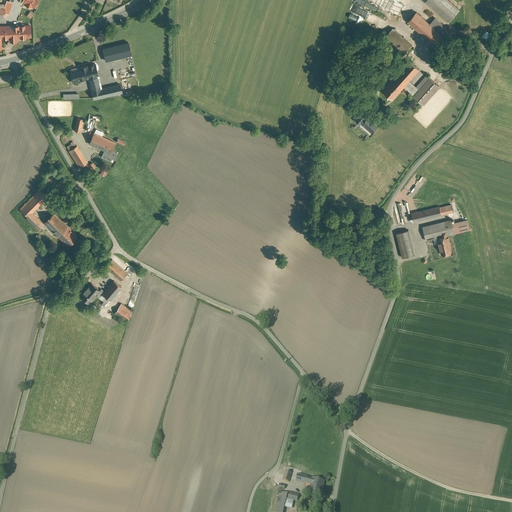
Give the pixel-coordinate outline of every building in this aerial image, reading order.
[(459,10),(447,0),(426,0),(425,2),(448,22),(459,10)] [(28,14),(26,15),(32,20),(33,18),(35,15),(30,11),(28,14)] [(430,24),(416,12),(408,21),(438,48),(452,33),(435,18),(430,24)] [(30,25),(0,26),(0,48),(1,48),(1,38),(30,37),(30,25)] [(411,45),(392,28),(384,38),(403,54),(411,45)] [(128,42),(103,48),(106,61),(131,55),(128,42)] [(452,68),(441,59),(435,66),(450,80),(458,71),(453,67),(452,68)] [(409,60),(382,90),(393,99),(404,87),(414,96),(419,90),(409,81),(420,69),(409,60)] [(101,88),(95,64),(79,67),(80,70),(78,70),(71,72),(73,82),(86,79),(88,78),(89,82),(93,99),(122,92),(120,84),(101,88)] [(419,90),(414,96),(423,104),(439,87),(430,78),(419,90)] [(362,123),(368,117),(362,112),(356,119),(361,124),(362,123)] [(362,123),(372,132),(378,124),(369,115),(368,117),(362,123)] [(83,119),(77,118),(74,131),(80,132),(83,119)] [(103,137),(94,133),(89,143),(98,148),(103,137)] [(115,143),(103,137),(98,148),(104,150),(110,153),(111,151),(115,143)] [(87,162),(77,146),(69,151),(79,167),(87,162)] [(110,153),(104,150),(102,157),(111,161),(112,157),(115,158),(117,153),(111,151),(110,153)] [(40,189),(35,194),(42,201),(47,197),(40,189)] [(35,194),(25,204),(32,212),(42,201),(35,194)] [(32,212),(25,204),(20,209),(28,216),(32,212)] [(451,205),(440,207),(441,214),(453,211),(451,205)] [(439,206),(412,213),(414,221),(441,215),(441,214),(440,207),(439,206)] [(77,236),(54,213),(45,223),(68,245),(77,236)] [(452,219),(422,227),(426,241),(437,238),(438,238),(447,235),(455,233),(453,223),(452,219)] [(467,220),(453,223),(455,233),(469,230),(467,220)] [(414,255),(409,230),(396,233),(402,258),(414,255)] [(447,235),(438,238),(439,243),(441,255),(452,252),(447,235)] [(127,273),(112,260),(105,267),(120,280),(127,273)] [(104,292),(102,294),(110,301),(122,288),(114,281),(104,292)] [(91,283),(80,296),(89,304),(99,292),(102,295),(103,294),(102,294),(104,292),(101,289),(100,291),(91,283)] [(121,303),(114,314),(126,322),(133,311),(121,303)] [(291,473),(285,471),(282,480),(289,482),(291,473)] [(307,477),(297,475),(295,481),(305,484),(307,479),(307,477)] [(323,481),(313,478),(312,480),(307,479),(306,482),(311,484),(310,490),(320,493),(322,488),(321,488),(323,481)] [(294,497),(287,496),(284,505),(291,507),(294,497)]
